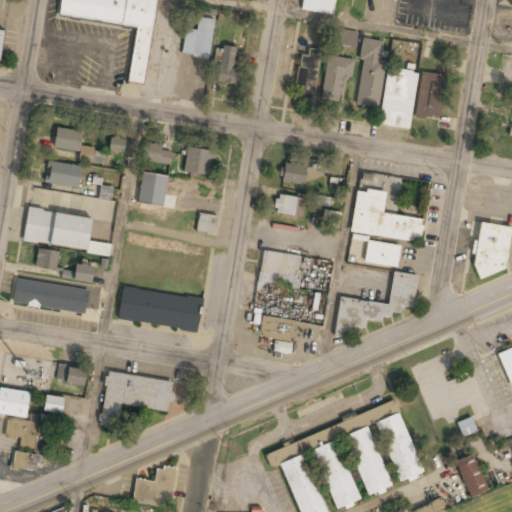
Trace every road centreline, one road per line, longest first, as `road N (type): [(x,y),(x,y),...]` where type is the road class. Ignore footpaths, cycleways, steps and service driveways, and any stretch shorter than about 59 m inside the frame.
road 1 (tertiary): [(511,288),(206,429),(0,511)]
road 2 (residential): [(282,0),(265,131),(191,511)]
road 3 (tertiary): [(0,85),(511,173)]
road 4 (residential): [(492,0),(445,315)]
road 5 (residential): [(314,381),(0,328)]
road 6 (residential): [(36,0),(0,219)]
